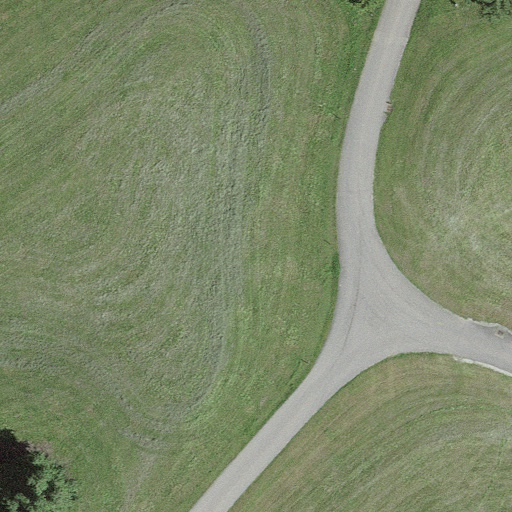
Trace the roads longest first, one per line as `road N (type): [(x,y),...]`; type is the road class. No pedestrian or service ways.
road 1 (unclassified): [(387,303),(371,269),(363,194),(377,96),(405,0)]
road 2 (unclassified): [(211,511),(387,303)]
road 3 (unclassified): [(387,303),(511,358)]
